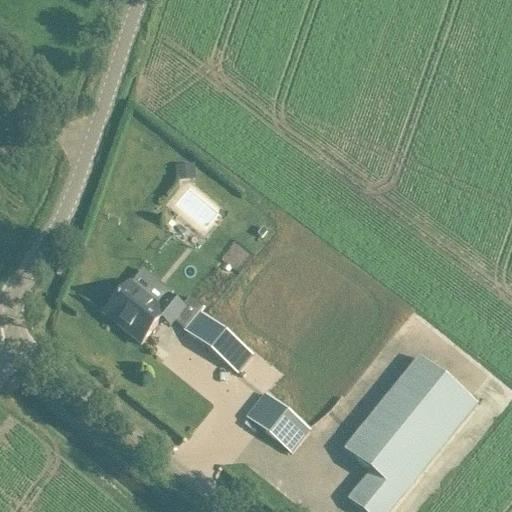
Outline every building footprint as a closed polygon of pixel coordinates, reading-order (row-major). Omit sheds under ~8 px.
[(195,165),(176,167),(178,182),(196,180),(195,165)] [(511,229),(436,330),(511,386),(511,229)] [(142,345),(162,321),(170,328),(186,310),(169,295),(158,307),(131,285),(105,316),(142,345)] [(186,330),(185,332),(238,375),(253,356),(200,313),(186,330)] [(420,359),(345,451),(371,473),(348,501),(362,511),(392,511),(479,406),(420,359)] [(267,396),(248,419),(292,455),(311,431),(267,396)]
